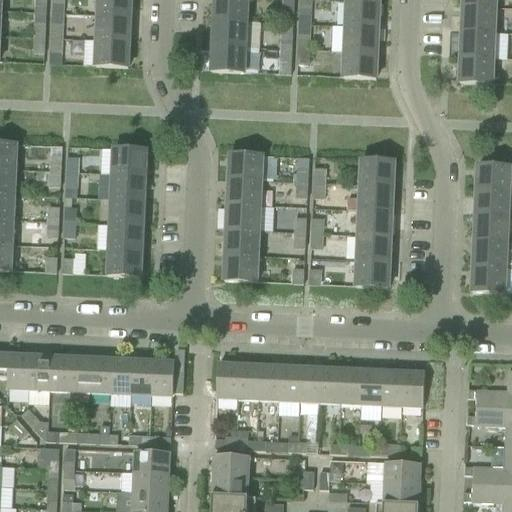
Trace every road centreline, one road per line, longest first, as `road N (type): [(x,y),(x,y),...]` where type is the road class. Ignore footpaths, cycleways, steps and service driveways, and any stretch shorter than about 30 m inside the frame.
road 1 (residential): [(434,334),(445,166),(402,68),(405,0)]
road 2 (residential): [(187,319),(195,154),(157,77),(157,0)]
road 3 (residential): [(434,334),(202,320)]
road 4 (residential): [(190,511),(202,320)]
road 5 (residential): [(187,319),(0,314)]
road 6 (residential): [(447,511),(453,335)]
